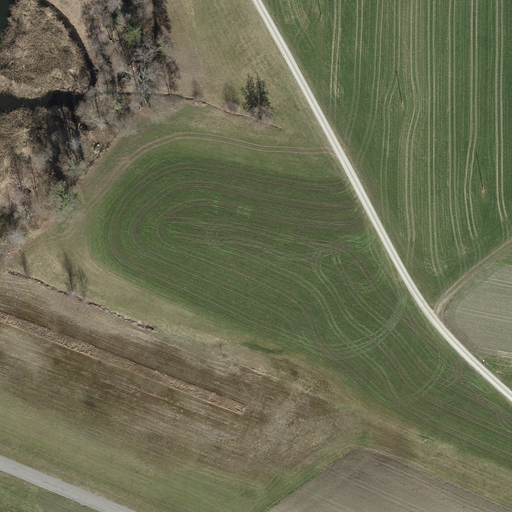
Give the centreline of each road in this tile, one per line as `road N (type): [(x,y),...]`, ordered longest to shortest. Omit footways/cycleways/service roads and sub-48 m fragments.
road 1 (track): [(256,0),(409,284),(434,322),(511,395)]
road 2 (tertiary): [(0,464),(115,511)]
